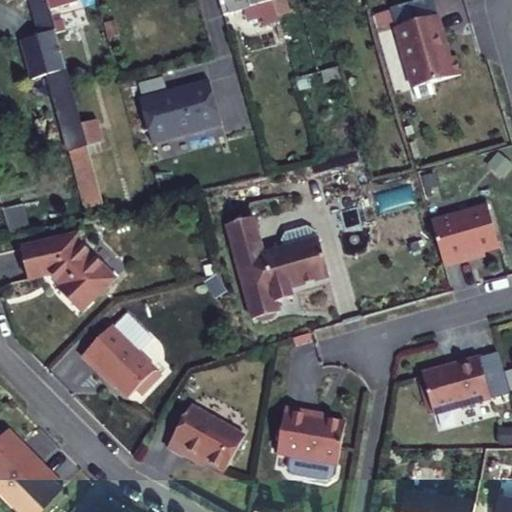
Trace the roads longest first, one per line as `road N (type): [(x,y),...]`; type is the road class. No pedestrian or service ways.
road 1 (residential): [(0,355),(97,458),(180,511)]
road 2 (residential): [(511,297),(395,331),(371,347)]
